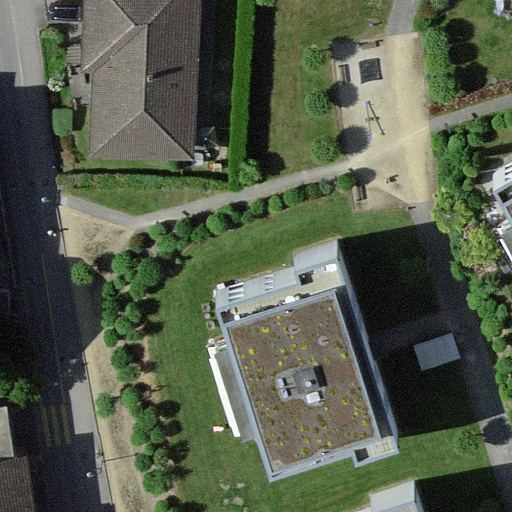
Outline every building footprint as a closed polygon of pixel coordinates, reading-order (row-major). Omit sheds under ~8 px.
[(196,0),(89,0),(86,71),(98,71),(95,152),(190,157),(196,0)] [(511,174),(486,190),(511,234),(511,174)] [(278,464),(397,425),(342,257),(222,296),(278,464)] [(0,408),(0,457),(14,455),(7,408),(0,408)] [(32,511),(24,454),(14,455),(0,457),(0,511),(32,511)] [(421,511),(413,485),(368,498),(372,511),(369,511),(421,511)]
